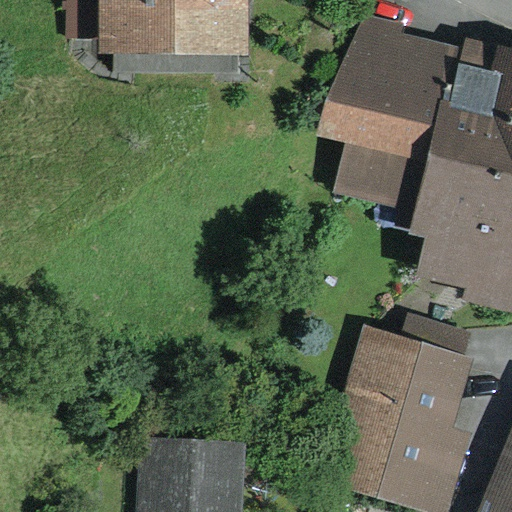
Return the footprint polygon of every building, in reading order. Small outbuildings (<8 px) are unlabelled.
[(112,0),(112,73),(237,74),(237,0),(112,0)] [(354,137),(400,149),(438,158),(511,176),(511,56),(487,50),(482,68),(462,63),(458,78),(388,52),(400,27),(364,25),(364,35),(358,34),(349,52),(323,129),(354,137)] [(342,186),(386,197),(400,149),(354,137),(342,186)] [(422,214),(435,217),(511,234),(511,176),(438,158),(422,214)] [(428,254),(511,274),(511,234),(435,217),(428,254)] [(401,349),(386,345),(377,365),(413,376),(418,355),(455,366),(464,337),(410,320),(401,349)] [(377,365),(366,400),(402,412),(435,427),(455,366),(418,355),(413,376),(377,365)] [(366,400),(347,455),(385,466),(402,412),(366,400)] [(385,466),(420,477),(435,427),(402,412),(385,466)] [(146,444),(142,511),(233,511),(237,449),(146,444)] [(511,511),(511,459),(490,511),(511,511)]
